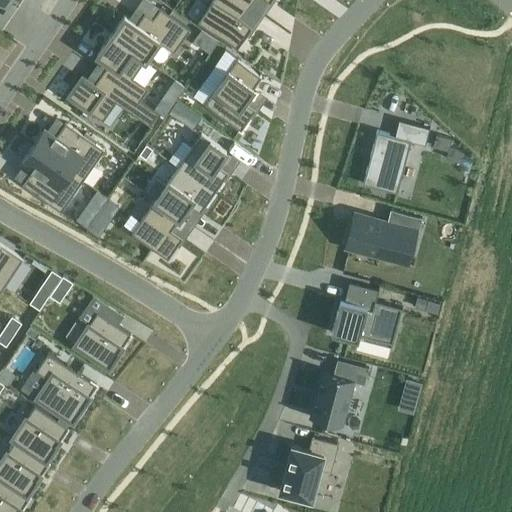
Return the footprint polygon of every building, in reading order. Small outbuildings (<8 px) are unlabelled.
[(207,7),(197,21),(236,48),(251,27),(239,19),(248,6),(239,0),(210,0),(206,6),(207,7)] [(110,33),(145,58),(158,40),(173,51),(190,28),(163,10),(156,20),(144,11),(136,23),(124,14),(111,33),(110,33)] [(110,33),(96,53),(109,62),(101,73),(139,100),(139,99),(148,87),(132,76),(145,58),(110,33)] [(214,91),(204,105),(240,130),(255,109),(243,101),(261,76),(236,59),(228,70),(213,91),(214,91)] [(81,75),(67,95),(102,119),(115,101),(149,124),(158,112),(139,99),(139,100),(101,73),(94,83),(81,75)] [(159,99),(153,108),(164,116),(171,107),(159,99)] [(176,100),(168,112),(193,129),(201,118),(176,100)] [(376,130),(362,183),(396,192),(410,140),(425,144),(429,127),(398,119),(394,134),(376,130)] [(43,128),(31,144),(81,179),(103,148),(64,121),(54,135),(43,128)] [(187,154),(177,167),(213,192),(228,172),(216,164),(226,151),(201,133),(186,154),(187,154)] [(146,143),(139,153),(145,158),(152,148),(146,143)] [(31,144),(20,161),(30,168),(20,183),(59,210),(81,179),(31,144)] [(447,150),(445,157),(461,162),(464,151),(448,147),(447,150)] [(168,179),(154,199),(179,217),(188,204),(199,212),(213,192),(177,167),(168,180),(168,179)] [(154,199),(131,233),(167,258),(181,238),(170,229),(179,217),(154,199)] [(354,212),(345,246),(396,260),(405,226),(418,230),(421,216),(390,208),(386,220),(354,212)] [(0,282),(4,286),(22,258),(0,242),(0,282)] [(51,269),(38,289),(48,296),(61,275),(51,269)] [(62,275),(56,285),(66,291),(72,281),(62,275)] [(336,310),(331,332),(357,339),(359,333),(391,342),(390,345),(391,346),(402,306),(375,299),(378,288),(349,281),(340,311),(336,310)] [(428,299),(426,309),(438,312),(440,302),(428,299)] [(88,323),(73,344),(108,368),(123,346),(122,345),(130,333),(97,311),(88,323)] [(11,315),(3,327),(13,333),(21,322),(11,315)] [(30,324),(25,331),(35,338),(39,331),(30,324)] [(3,327),(0,331),(0,341),(6,345),(13,333),(3,327)] [(47,352),(35,369),(47,378),(35,396),(72,422),(90,396),(89,395),(96,384),(47,352)] [(309,416),(341,425),(353,380),(364,383),(368,367),(337,358),(333,373),(321,370),(309,416)] [(407,378),(403,393),(418,397),(422,382),(407,378)] [(25,417),(10,438),(14,440),(45,462),(60,440),(59,439),(67,427),(34,405),(25,417)] [(330,471),(338,442),(311,435),(308,449),(291,444),(287,461),(286,461),(283,473),(284,473),(279,490),(311,499),(319,468),(330,471)] [(5,451),(0,459),(0,478),(26,496),(41,475),(40,474),(47,463),(45,462),(14,440),(6,452),(5,451)] [(0,511),(19,511),(22,509),(20,508),(28,497),(26,496),(0,478),(0,511)]
